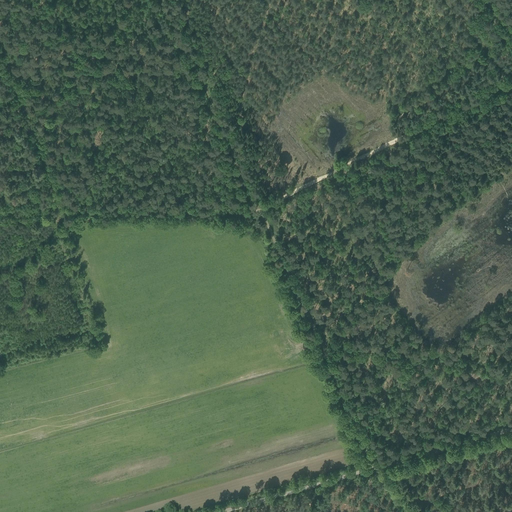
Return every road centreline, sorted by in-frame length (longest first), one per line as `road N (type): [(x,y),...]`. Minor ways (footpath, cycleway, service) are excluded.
road 1 (track): [(511,81),(254,207),(0,212)]
road 2 (track): [(511,348),(321,351),(438,207),(511,153)]
road 3 (track): [(413,511),(378,467),(254,207)]
road 4 (unclassified): [(205,511),(511,429)]
road 5 (track): [(0,51),(57,211)]
road 6 (track): [(166,0),(231,146)]
road 7 (track): [(10,79),(166,74)]
